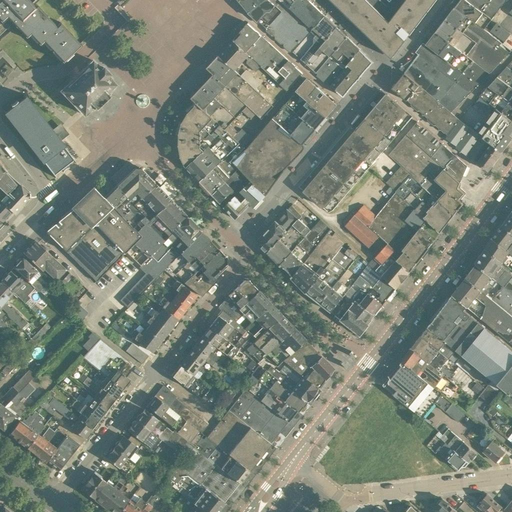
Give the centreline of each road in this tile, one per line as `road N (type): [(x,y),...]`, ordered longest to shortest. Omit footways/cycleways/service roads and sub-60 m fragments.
road 1 (tertiary): [(295,458),(511,176)]
road 2 (residential): [(47,501),(163,360)]
road 3 (residential): [(345,501),(511,476)]
